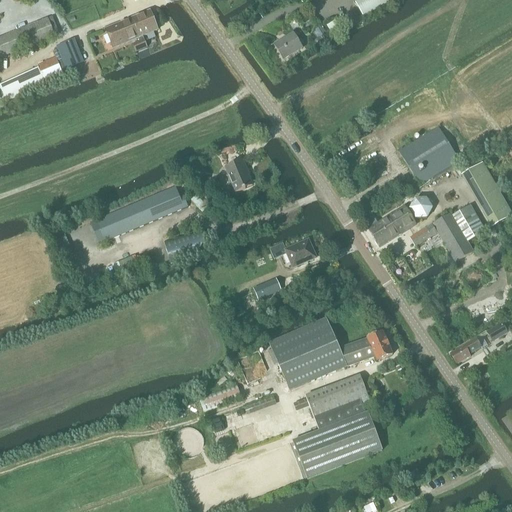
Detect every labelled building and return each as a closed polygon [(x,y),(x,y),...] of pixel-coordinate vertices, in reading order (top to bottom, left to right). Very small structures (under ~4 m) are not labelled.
[(390,0),(359,0),(355,3),(365,18),(392,2),(390,0)] [(149,13),(132,20),(140,38),(138,39),(139,39),(140,43),(133,45),(136,53),(147,49),(142,38),(157,31),(149,13)] [(48,20),(0,40),(0,58),(32,46),(55,36),(48,20)] [(140,38),(132,20),(106,30),(113,49),(139,39),(138,39),(140,38)] [(294,34),(275,46),(284,61),(303,49),(294,34)] [(57,48),(61,56),(63,61),(67,69),(76,66),(83,63),(74,41),(57,48)] [(38,67),(39,70),(38,70),(43,80),(43,81),(62,73),(60,67),(56,59),(38,67)] [(38,70),(5,85),(0,87),(5,98),(43,81),(43,80),(38,70)] [(439,129),(410,146),(399,153),(419,187),(460,163),(439,129)] [(242,162),(226,169),(236,194),(246,190),(246,189),(252,186),(242,162)] [(511,215),(482,164),(461,177),(491,229),(511,216),(511,215)] [(176,188),(96,222),(104,242),(184,209),(176,188)] [(428,200),(416,200),(411,210),(417,220),(428,220),(433,210),(428,200)] [(471,207),(453,218),(468,243),(486,233),(471,207)] [(405,208),(387,219),(399,236),(416,226),(405,208)] [(451,215),(437,222),(433,225),(436,231),(456,264),(474,254),(468,243),(453,218),(451,215)] [(369,230),(380,248),(399,236),(387,219),(369,230)] [(433,225),(411,237),(417,247),(438,234),(433,225)] [(203,231),(164,243),(171,264),(210,252),(203,231)] [(284,245),(270,251),(275,261),(288,255),(294,269),(316,259),(309,242),(287,251),(284,245)] [(328,323),(271,347),(290,393),(346,369),(347,368),(346,367),(340,351),(328,323)] [(504,325),(487,334),(493,344),(510,335),(504,325)] [(393,356),(383,333),(368,340),(368,341),(376,359),(378,362),(393,356)] [(467,346),(451,355),(458,367),(483,352),(483,351),(488,348),(483,339),(478,342),(477,340),(476,341),(475,339),(474,340),(466,344),(467,346)] [(368,341),(340,351),(346,367),(347,368),(376,359),(368,341)] [(360,378),(308,398),(320,431),(365,414),(362,406),(370,403),(360,378)] [(200,400),(204,412),(241,399),(236,387),(200,400)] [(369,415),(294,444),(308,481),(383,453),(369,415)] [(200,448),(201,445),(200,441),(199,438),(197,435),(194,433),(191,432),(187,431),(184,432),(180,433),(178,436),(176,439),(175,442),(175,446),(176,449),(177,452),(180,455),(183,456),(187,457),(190,457),(193,456),(196,454),(199,451),(200,448)]
